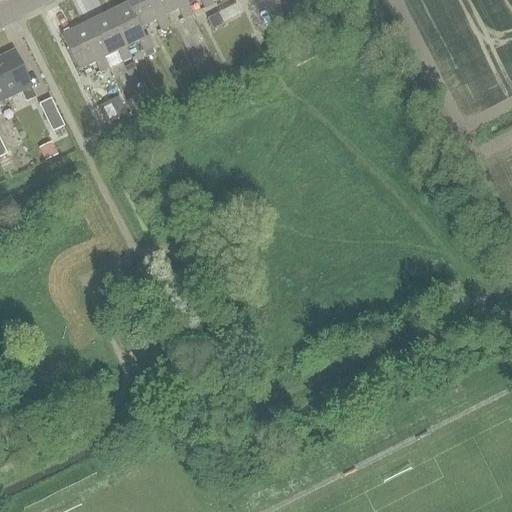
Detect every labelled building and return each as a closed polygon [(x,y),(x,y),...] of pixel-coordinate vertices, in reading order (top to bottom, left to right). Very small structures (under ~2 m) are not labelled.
[(154,0),(126,0),(129,5),(141,30),(142,29),(157,22),(162,31),(171,27),(166,18),(164,19),(154,0)] [(181,0),(154,0),(164,19),(166,18),(180,11),(185,21),(193,17),(188,7),(186,8),(181,0)] [(181,0),(186,8),(188,7),(200,1),(205,11),(215,6),(212,0),(181,0)] [(129,5),(108,16),(125,49),(127,48),(140,42),(145,52),(148,58),(154,55),(152,49),(153,48),(148,37),(146,38),(142,29),(141,30),(129,5)] [(219,15),(207,21),(212,32),(224,26),(219,15)] [(108,16),(85,27),(102,61),(104,59),(117,53),(122,63),(132,58),(127,48),(125,49),(108,16)] [(85,27),(62,38),(79,72),(95,64),(99,74),(109,69),(104,59),(102,61),(85,27)] [(297,69),(318,58),(310,43),(289,54),(297,69)] [(15,53),(0,59),(0,81),(9,101),(23,95),(27,104),(38,99),(15,53)] [(134,65),(125,69),(129,79),(138,74),(134,65)] [(0,81),(0,117),(1,117),(0,115),(0,105),(9,101),(0,81)] [(119,100),(100,109),(108,126),(127,116),(119,100)] [(50,104),(39,109),(52,136),(63,131),(50,104)] [(52,145),(40,151),(46,162),(58,156),(52,145)]
